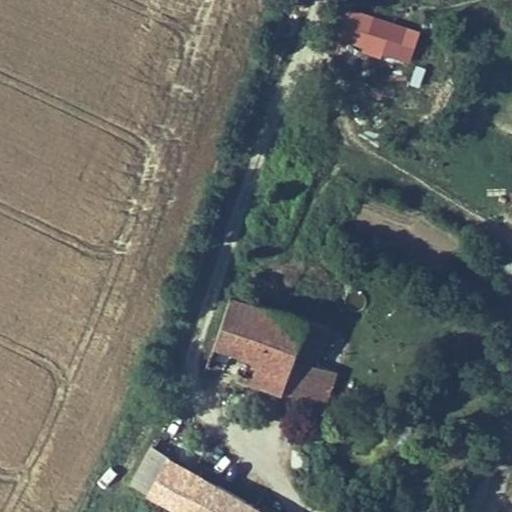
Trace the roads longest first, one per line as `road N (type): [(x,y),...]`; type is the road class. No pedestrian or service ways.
road 1 (track): [(281,95),(338,122),(357,149),(511,242)]
road 2 (track): [(225,260),(260,265),(291,242),(328,174),(357,149)]
road 3 (track): [(115,511),(122,473),(158,411),(186,389)]
